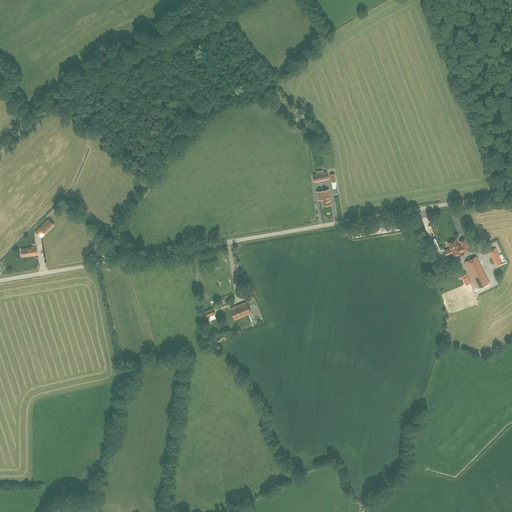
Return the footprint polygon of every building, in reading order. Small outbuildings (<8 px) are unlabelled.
[(298,123),(303,117),(300,114),(294,119),(298,123)] [(327,172),(313,175),(314,182),(329,179),(327,172)] [(318,199),(322,199),(323,205),(331,204),(329,190),(317,192),(318,199)] [(38,235),(42,231),(45,234),(54,225),(48,219),(36,232),(38,235)] [(470,243),(468,244),(466,238),(459,241),(461,245),(459,246),(458,243),(457,244),(456,240),(448,243),(453,256),(460,253),(460,252),(463,251),(463,252),(470,249),(471,248),(472,247),(470,243)] [(29,256),(37,255),(36,246),(28,248),(21,249),(22,257),(29,256)] [(494,264),(494,265),(501,262),(495,248),(488,251),(489,253),(490,252),(495,263),(494,264)] [(477,288),(489,283),(476,257),(465,262),(477,288)] [(254,292),(246,294),(248,301),(256,298),(254,292)] [(236,303),(233,297),(226,300),(229,306),(236,303)] [(235,319),(250,313),(246,303),(231,309),(235,319)] [(206,317),(214,314),(212,309),(204,312),(206,317)]
